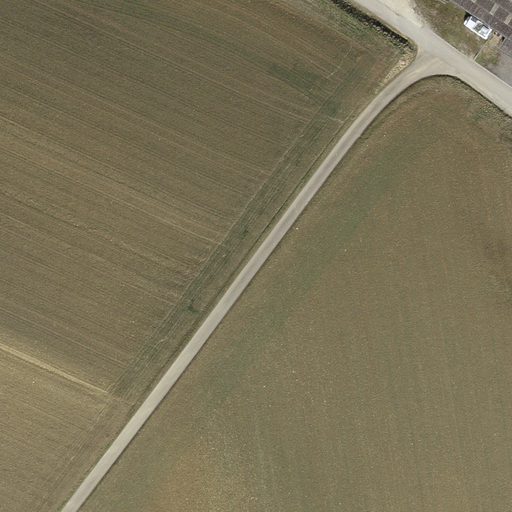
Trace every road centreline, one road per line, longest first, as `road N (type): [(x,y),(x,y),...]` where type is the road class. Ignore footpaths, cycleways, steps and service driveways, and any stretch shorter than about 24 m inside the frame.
road 1 (track): [(73,511),(384,99),(442,52)]
road 2 (residential): [(511,103),(371,0)]
